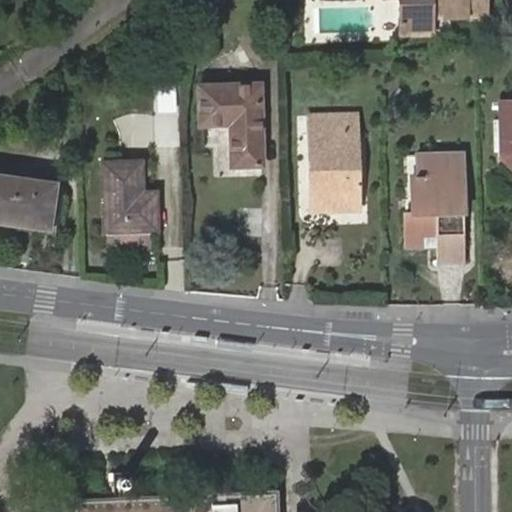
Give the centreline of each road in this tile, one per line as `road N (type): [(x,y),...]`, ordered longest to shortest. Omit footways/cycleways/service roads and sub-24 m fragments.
road 1 (secondary): [(329,334),(0,294)]
road 2 (secondary): [(329,334),(475,363)]
road 3 (residential): [(477,511),(475,363)]
road 4 (secondary): [(474,336),(329,334)]
road 5 (unknown): [(189,296),(168,155)]
